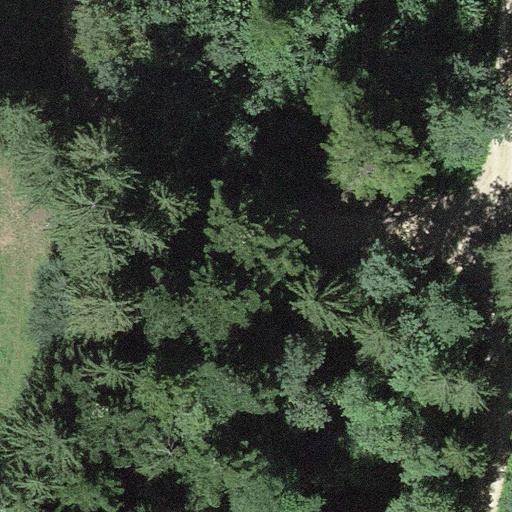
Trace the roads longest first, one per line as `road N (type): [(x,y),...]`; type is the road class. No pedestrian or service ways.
road 1 (track): [(73,0),(71,56),(95,118),(133,168),(203,217),(309,231),(388,227),(432,221),(493,196),(496,423),(481,511)]
road 2 (track): [(176,511),(225,358),(309,231)]
road 3 (track): [(511,176),(493,196),(511,18)]
